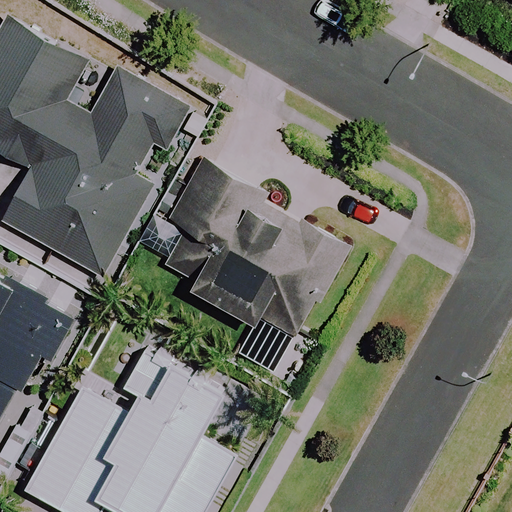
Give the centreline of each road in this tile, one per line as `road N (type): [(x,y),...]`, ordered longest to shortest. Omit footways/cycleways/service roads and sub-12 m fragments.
road 1 (residential): [(511,159),(244,0)]
road 2 (residential): [(364,511),(511,245)]
